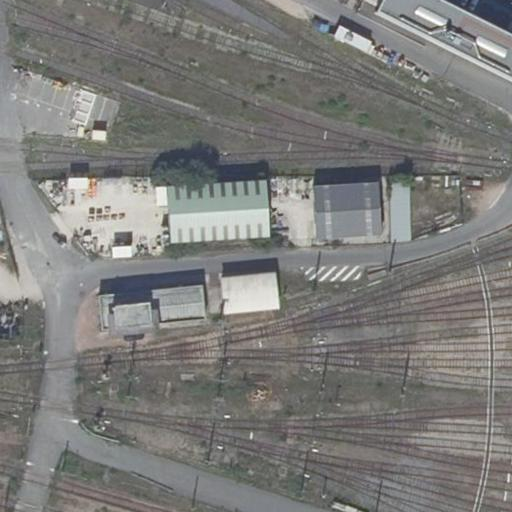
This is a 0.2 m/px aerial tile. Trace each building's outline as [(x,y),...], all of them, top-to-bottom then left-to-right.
[(117,100),(48,78),(38,108),(107,130),(117,100)] [(266,182),(167,187),(170,244),(269,239),(266,182)] [(387,242),(406,241),(405,182),(386,182),(387,242)] [(376,239),(375,183),(305,185),(307,241),(376,239)] [(274,275),(219,282),(223,317),(278,310),(274,275)] [(207,319),(205,286),(101,294),(103,328),(207,319)]
